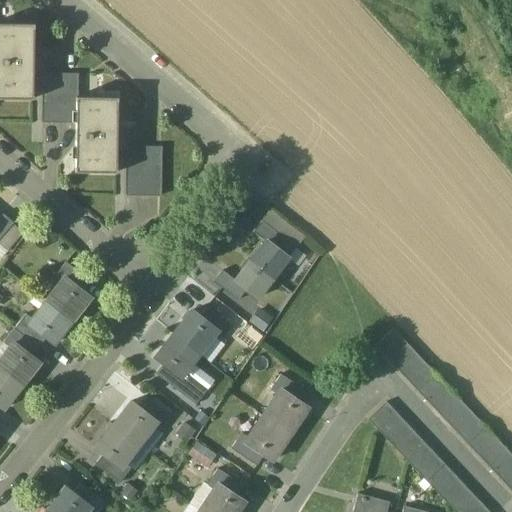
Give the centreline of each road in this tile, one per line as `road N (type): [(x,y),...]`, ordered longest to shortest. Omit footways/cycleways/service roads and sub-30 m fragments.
road 1 (residential): [(153,290),(0,487)]
road 2 (residential): [(64,0),(229,143)]
road 3 (residential): [(153,290),(255,165),(229,143)]
road 4 (residential): [(0,159),(129,269)]
road 5 (residential): [(379,374),(286,511)]
road 6 (residential): [(229,143),(129,269)]
